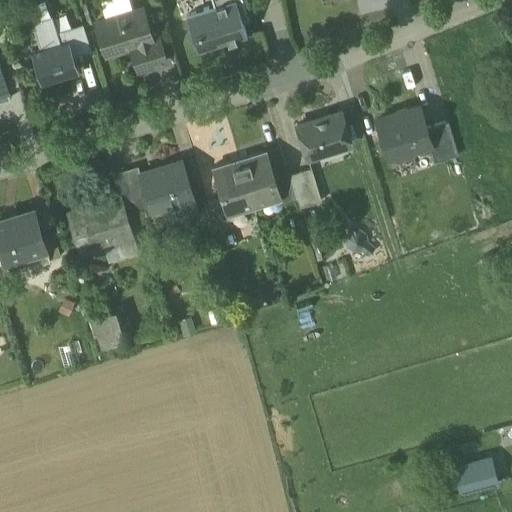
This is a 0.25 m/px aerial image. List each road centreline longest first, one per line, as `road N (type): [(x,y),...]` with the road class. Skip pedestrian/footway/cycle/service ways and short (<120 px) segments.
road 1 (residential): [(0,166),(297,72)]
road 2 (residential): [(297,72),(469,0)]
